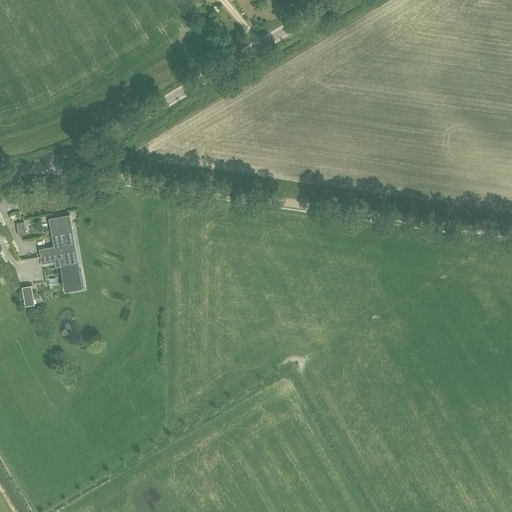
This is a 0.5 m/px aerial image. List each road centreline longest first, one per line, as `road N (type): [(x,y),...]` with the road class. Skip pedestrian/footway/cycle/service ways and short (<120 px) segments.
road 1 (track): [(511,235),(78,173)]
road 2 (unclassified): [(0,173),(76,151),(338,0)]
